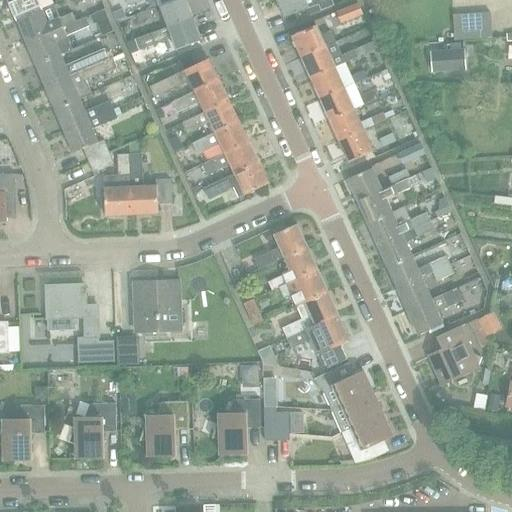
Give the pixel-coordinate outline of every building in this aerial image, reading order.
[(7,0),(16,20),(41,9),(37,0),(7,0)] [(185,0),(174,0),(160,5),(168,27),(192,17),(185,0)] [(277,0),(285,18),(309,9),(311,15),(321,11),(334,6),(331,0),(277,0)] [(340,24),(363,16),(358,4),(336,13),(340,24)] [(41,9),(16,20),(26,42),(76,21),(73,13),(47,24),(41,9)] [(93,14),(90,16),(93,24),(96,23),(108,18),(105,9),(93,14)] [(114,13),(113,13),(117,21),(126,17),(123,9),(114,13)] [(150,9),(137,14),(139,22),(153,17),(150,9)] [(479,38),(478,13),(465,14),(467,39),(479,38)] [(490,13),(478,13),(479,38),(492,37),(490,13)] [(467,39),(465,14),(453,15),(455,40),(467,39)] [(192,17),(168,27),(168,28),(135,40),(140,51),(173,39),(177,49),(201,40),(192,17)] [(76,21),(26,42),(35,64),(60,54),(72,49),(66,37),(89,27),(85,18),(76,22),(76,21)] [(292,36),(302,58),(326,47),(335,43),(331,32),(321,35),(316,25),(292,36)] [(380,35),(379,36),(382,43),(383,43),(390,40),(386,32),(380,35)] [(483,48),(504,47),(503,39),(483,40),(483,48)] [(135,40),(126,43),(131,55),(140,51),(135,40)] [(326,47),(302,58),(311,78),(336,68),(326,47)] [(60,54),(35,64),(45,87),(109,59),(105,50),(65,66),(61,55),(72,51),(72,49),(60,54)] [(464,49),(430,51),(432,72),(466,70),(464,49)] [(341,65),(358,57),(355,50),(338,57),(341,65)] [(192,56),(179,62),(183,71),(186,70),(196,65),(192,57),(192,56)] [(109,59),(45,87),(54,108),(79,98),(91,92),(86,81),(117,68),(113,58),(109,60),(109,59)] [(191,81),(195,90),(219,79),(209,59),(196,65),(186,70),(183,71),(150,87),(155,98),(191,81)] [(336,68),(311,78),(321,99),(345,88),(336,68)] [(387,69),(381,72),(385,81),(391,78),(387,69)] [(363,71),(350,77),(354,84),(366,78),(363,71)] [(219,79),(195,90),(196,91),(173,103),(178,114),(201,102),(205,111),(229,100),(219,79)] [(345,88),(321,99),(331,120),(355,110),(345,88)] [(79,98),(54,108),(63,130),(126,102),(124,96),(110,101),(85,112),(80,99),(92,94),(91,92),(79,98)] [(372,92),(359,97),(363,105),(375,99),(372,92)] [(229,100),(205,111),(206,113),(182,124),(187,134),(211,123),(215,132),(239,121),(229,100)] [(126,102),(63,130),(73,153),(83,149),(89,162),(110,154),(103,138),(97,141),(92,130),(118,119),(114,110),(127,105),(126,102)] [(156,110),(160,120),(161,119),(165,117),(161,108),(156,110)] [(355,110),(331,120),(340,142),(364,130),(364,129),(361,123),(355,110)] [(392,110),(384,114),(386,119),(394,115),(392,110)] [(383,112),(370,118),(373,125),(373,126),(386,120),(386,119),(384,114),(383,112)] [(370,118),(361,123),(364,129),(373,125),(370,118)] [(239,121),(215,132),(216,133),(193,144),(198,155),(221,144),(225,152),(249,141),(239,121)] [(364,130),(340,142),(350,163),(374,152),(364,130)] [(391,135),(379,141),(382,148),(395,142),(391,135)] [(179,136),(170,140),(176,152),(185,148),(179,136)] [(249,141),(225,152),(225,153),(202,165),(208,176),(231,164),(235,173),(259,162),(249,141)] [(402,164),(426,154),(422,145),(399,156),(402,164)] [(131,174),(131,187),(132,215),(159,214),(158,204),(173,203),(172,180),(157,181),(157,186),(144,186),(144,173),(142,173),(141,153),(118,154),(119,174),(131,174)] [(110,154),(89,162),(93,173),(114,164),(110,154)] [(259,162),(235,173),(235,174),(204,190),(209,200),(240,184),(245,195),(269,184),(259,162)] [(348,179),(358,202),(382,191),(372,169),(348,179)] [(427,184),(436,179),(432,169),(422,173),(427,184)] [(404,171),(389,177),(393,186),(407,180),(404,171)] [(0,222),(7,223),(7,218),(15,218),(16,218),(15,174),(0,174),(0,222)] [(382,191),(358,202),(368,223),(392,212),(386,199),(418,186),(414,177),(407,180),(393,186),(382,191)] [(132,215),(131,187),(104,188),(105,216),(132,215)] [(438,210),(435,212),(437,218),(451,212),(445,197),(444,197),(439,200),(438,210)] [(495,204),(511,206),(511,198),(496,197),(495,204)] [(392,212),(368,223),(378,246),(402,234),(413,229),(409,221),(403,207),(392,212)] [(427,213),(409,221),(413,229),(430,221),(427,213)] [(435,231),(431,221),(430,221),(413,229),(417,238),(435,231)] [(259,270),(285,259),(307,248),(297,225),(274,235),(280,248),(254,260),(259,270)] [(402,234),(378,246),(388,267),(412,256),(402,234)] [(269,283),(272,291),(295,281),(318,270),(307,248),(285,259),(290,271),(283,274),(283,276),(269,283)] [(412,256),(388,267),(398,289),(422,278),(433,273),(451,265),(458,262),(455,254),(447,257),(418,269),(412,256)] [(451,265),(433,273),(433,274),(437,282),(455,274),(451,265)] [(295,281),(272,291),(263,296),(267,305),(291,293),(298,290),(305,303),(328,293),(318,270),(295,281)] [(422,278),(398,289),(408,311),(432,300),(422,278)] [(136,332),(181,330),(181,311),(180,311),(179,281),(134,283),(136,332)] [(85,337),(98,336),(97,305),(85,306),(85,286),(46,287),(47,319),(84,317),(85,337)] [(432,300),(408,311),(419,336),(443,325),(437,312),(463,301),(458,289),(432,300)] [(282,329),(287,338),(338,316),(328,293),(305,303),(310,316),(282,329)] [(244,305),(246,310),(250,318),(258,315),(252,302),(244,305)] [(489,314),(478,319),(478,320),(482,327),(498,320),(497,319),(494,311),(489,314)] [(338,316),(287,338),(291,348),(309,339),(323,370),(347,360),(340,345),(350,341),(338,316)] [(0,353),(9,353),(8,323),(0,322),(0,353)] [(443,349),(428,355),(442,386),(480,368),(478,365),(481,357),(474,354),(461,326),(437,337),(443,349)] [(118,365),(141,364),(140,336),(118,337),(118,365)] [(486,336),(478,340),(482,348),(482,349),(490,345),(490,344),(487,337),(486,336)] [(349,363),(323,374),(329,387),(331,386),(341,407),(373,393),(363,371),(354,375),(349,363)] [(189,367),(180,367),(181,377),(189,376),(189,367)] [(47,388),(31,388),(31,398),(47,397),(47,388)] [(373,393),(341,407),(351,429),(383,414),(373,393)] [(490,394),(487,410),(497,412),(500,396),(490,394)] [(220,441),(220,454),(247,453),(247,428),(261,428),(260,399),(234,400),(229,414),(219,414),(219,423),(217,422),(212,438),(220,441)] [(277,399),(264,399),(264,407),(276,407),(277,407),(277,399)] [(148,456),(175,455),(174,429),(189,429),(188,401),(161,402),(157,416),(147,416),(147,425),(145,425),(140,440),(148,443),(148,456)] [(76,458),(103,458),(102,431),(117,431),(116,403),(90,404),(85,418),(75,418),(75,427),(73,427),(68,442),(76,445),(76,458)] [(130,403),(122,404),(122,417),(136,417),(135,409),(130,403)] [(4,460),(31,460),(30,434),(45,433),(44,405),(18,406),(13,420),(3,420),(4,429),(1,429),(0,432),(0,445),(4,447),(4,460)] [(264,407),(265,441),(290,440),(289,412),(277,413),(276,407),(264,407)] [(393,436),(383,414),(351,429),(361,451),(393,436)]
